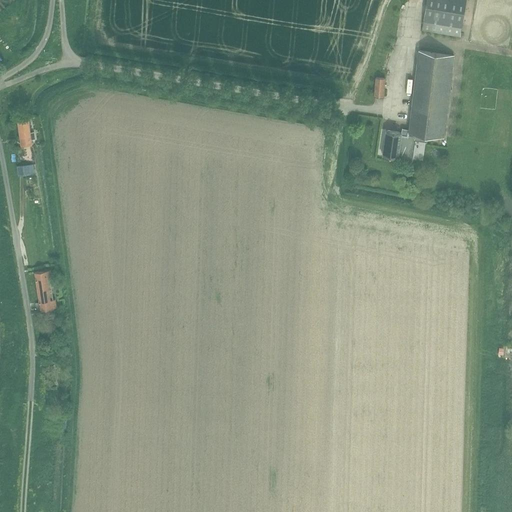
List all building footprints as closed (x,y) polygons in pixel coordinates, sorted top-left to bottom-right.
[(427,0),(422,31),(461,37),(467,0),(427,0)] [(455,55),(418,51),(408,132),(409,132),(429,134),(445,136),(455,55)] [(385,97),(387,77),(376,76),(374,96),(385,97)] [(470,127),(477,128),(487,129),(488,115),(479,114),(472,113),(470,127)] [(32,132),(30,119),(18,120),(22,145),(33,143),(32,139),(36,138),(35,132),(32,132)] [(403,132),(386,130),(382,156),(409,160),(412,160),(416,138),(429,140),(429,134),(409,132),(408,136),(402,135),(403,132)] [(19,176),(27,175),(35,174),(34,164),(17,166),(19,176)] [(35,272),(39,302),(41,309),(56,307),(55,298),(50,299),(47,277),(52,276),(50,269),(35,272)]
